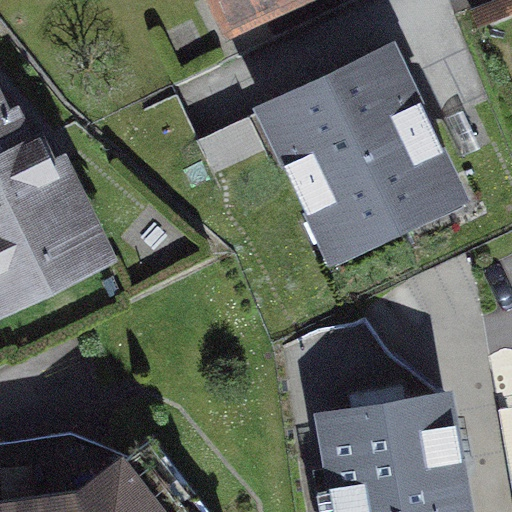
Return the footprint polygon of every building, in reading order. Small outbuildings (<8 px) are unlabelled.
[(221,0),(233,25),(285,0),(221,0)] [(263,108),(336,262),(464,201),(390,47),(263,108)] [(0,108),(0,307),(106,256),(61,165),(52,170),(39,142),(30,147),(15,117),(6,122),(0,108)] [(462,114),(444,122),(459,157),(477,150),(462,114)] [(342,511),(459,511),(454,482),(461,480),(446,397),(326,419),(342,511)] [(0,511),(209,511),(154,439),(130,458),(73,434),(0,445),(0,511)]
